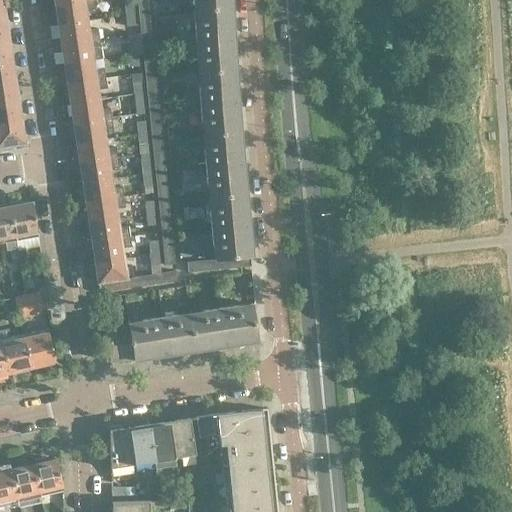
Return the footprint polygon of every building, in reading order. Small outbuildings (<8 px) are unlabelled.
[(92,0),(82,0),(54,4),(57,24),(87,20),(85,10),(93,9),(92,0)] [(229,0),(191,0),(192,9),(230,7),(229,0)] [(137,12),(147,11),(146,1),(136,2),(137,12)] [(130,3),(122,4),(123,16),(131,15),(130,3)] [(230,7),(192,9),(194,36),(196,73),(234,69),(230,7)] [(137,12),(138,23),(148,22),(147,11),(137,12)] [(131,15),(123,16),(124,28),(132,27),(131,15)] [(87,20),(57,24),(60,44),(98,38),(97,28),(89,30),(87,20)] [(138,23),(140,33),(149,32),(148,22),(138,23)] [(140,33),(141,44),(151,43),(150,32),(149,32),(140,33)] [(140,55),(138,36),(125,37),(126,56),(134,56),(140,55)] [(98,38),(60,44),(63,63),(93,59),(101,58),(98,38)] [(0,64),(11,63),(8,43),(0,44),(0,64)] [(141,44),(142,54),(152,53),(151,43),(141,44)] [(142,54),(143,65),(153,64),(152,53),(142,54)] [(134,56),(126,56),(127,68),(135,68),(134,56)] [(93,59),(63,63),(66,83),(104,78),(102,68),(95,69),(93,59)] [(11,63),(0,64),(0,84),(13,82),(11,63)] [(143,65),(144,75),(154,74),(153,64),(143,65)] [(234,69),(196,73),(199,117),(201,136),(238,132),(234,69)] [(144,75),(145,86),(155,85),(154,74),(144,75)] [(104,78),(66,83),(69,103),(99,99),(98,89),(105,88),(104,78)] [(138,81),(130,82),(131,93),(139,93),(138,81)] [(0,104),(17,102),(13,82),(0,84),(0,104)] [(145,86),(146,96),(156,95),(155,85),(145,86)] [(139,93),(131,93),(132,115),(140,114),(139,93)] [(146,96),(147,107),(157,106),(156,95),(146,96)] [(99,99),(69,103),(72,122),(110,117),(109,108),(101,109),(99,99)] [(17,102),(0,104),(0,124),(19,122),(17,102)] [(147,107),(148,117),(158,116),(157,106),(147,107)] [(148,117),(149,128),(159,127),(158,116),(148,117)] [(110,117),(72,122),(75,142),(105,138),(104,129),(111,128),(110,117)] [(142,121),(134,122),(135,134),(143,133),(142,121)] [(19,122),(0,124),(0,145),(23,142),(19,122)] [(149,128),(150,138),(161,137),(159,127),(149,128)] [(238,132),(201,136),(205,187),(206,197),(244,193),(238,132)] [(143,133),(135,134),(137,155),(145,154),(143,133)] [(150,138),(152,149),(162,148),(161,137),(150,138)] [(105,138),(75,142),(78,162),(116,156),(114,147),(107,148),(105,138)] [(152,149),(153,159),(163,158),(162,148),(152,149)] [(116,156),(78,162),(82,181),(111,177),(110,168),(117,167),(116,156)] [(153,159),(154,170),(164,169),(163,158),(153,159)] [(146,160),(138,161),(139,173),(147,172),(146,160)] [(154,170),(155,180),(165,179),(164,169),(154,170)] [(147,172),(139,173),(140,184),(148,184),(147,172)] [(111,177),(82,181),(85,201),(122,195),(121,186),(113,188),(111,177)] [(156,191),(166,190),(165,179),(155,180),(156,191)] [(156,191),(157,201),(167,200),(166,190),(156,191)] [(244,193),(206,197),(213,259),(217,259),(228,258),(238,257),(248,256),(250,255),(244,193)] [(122,195),(85,201),(88,222),(117,217),(116,208),(124,206),(122,195)] [(157,201),(158,212),(168,211),(167,200),(157,201)] [(150,201),(142,201),(143,213),(151,213),(150,201)] [(30,202),(8,206),(14,237),(16,249),(24,248),(38,245),(36,233),(30,202)] [(8,206),(0,207),(0,240),(3,239),(5,251),(9,250),(11,260),(19,259),(16,249),(14,237),(8,206)] [(158,212),(159,222),(169,221),(168,211),(158,212)] [(151,213),(143,213),(144,225),(152,225),(151,213)] [(117,217),(88,222),(91,241),(128,235),(127,226),(119,227),(117,217)] [(159,222),(160,233),(170,232),(169,221),(159,222)] [(160,233),(161,243),(171,242),(170,232),(160,233)] [(128,235),(91,241),(94,261),(123,256),(122,247),(130,246),(128,235)] [(156,240),(148,241),(149,253),(157,252),(156,240)] [(162,254),(173,253),(171,242),(161,243),(162,254)] [(24,248),(16,249),(19,259),(26,258),(24,248)] [(157,252),(149,253),(150,274),(155,273),(158,273),(157,252)] [(162,254),(164,264),(174,263),(173,253),(162,254)] [(123,256),(94,261),(96,278),(97,281),(98,284),(107,283),(117,281),(126,280),(127,279),(127,278),(135,276),(133,266),(125,267),(123,256)] [(248,256),(238,257),(239,266),(250,265),(248,256)] [(238,257),(228,258),(229,267),(239,266),(238,257)] [(228,258),(217,259),(218,269),(229,267),(228,258)] [(217,259),(213,259),(207,260),(208,270),(218,269),(217,259)] [(207,260),(197,261),(198,271),(208,270),(207,260)] [(186,262),(187,272),(198,271),(197,261),(186,262)] [(175,270),(165,272),(167,282),(176,281),(175,270)] [(165,272),(158,273),(155,273),(157,284),(167,282),(165,272)] [(155,273),(150,274),(145,275),(147,285),(157,284),(155,273)] [(145,275),(136,276),(137,287),(147,285),(145,275)] [(127,279),(126,280),(128,288),(137,287),(136,276),(135,276),(127,278),(127,279)] [(26,282),(28,290),(40,287),(38,279),(26,282)] [(126,280),(117,281),(118,290),(128,288),(126,280)] [(117,281),(107,283),(108,291),(118,290),(117,281)] [(98,284),(98,293),(108,291),(107,283),(98,284)] [(34,291),(13,296),(16,308),(17,308),(41,302),(39,290),(34,291)] [(43,312),(41,302),(17,308),(19,319),(43,312)] [(244,304),(188,312),(193,349),(256,339),(250,303),(244,304)] [(126,322),(127,324),(131,356),(132,359),(193,349),(188,312),(126,322)] [(104,328),(104,330),(109,360),(131,356),(127,324),(104,328)] [(0,333),(0,342),(7,373),(31,367),(24,336),(12,339),(10,332),(0,333)] [(43,332),(24,336),(31,367),(54,362),(47,332),(43,332)] [(224,444),(231,511),(276,511),(266,409),(215,413),(217,434),(218,444),(224,444)] [(217,434),(215,413),(194,417),(198,436),(217,434)] [(189,418),(169,421),(174,457),(194,454),(189,418)] [(174,457),(169,421),(149,424),(154,461),(154,468),(174,465),(174,457)] [(149,424),(129,427),(133,464),(154,461),(149,424)] [(129,427),(108,430),(110,468),(133,464),(129,427)] [(44,457),(33,460),(34,464),(31,465),(38,492),(51,489),(51,493),(62,490),(55,459),(45,461),(44,457)] [(18,507),(40,502),(38,492),(31,465),(9,470),(17,501),(18,507)] [(213,465),(201,467),(202,474),(214,473),(213,465)] [(9,470),(0,472),(0,504),(17,501),(9,470)] [(214,473),(202,474),(203,483),(215,482),(214,473)] [(156,494),(155,482),(146,482),(146,494),(156,494)] [(123,485),(123,487),(123,495),(136,495),(135,485),(123,485)] [(110,487),(110,496),(123,495),(123,487),(110,487)] [(182,500),(169,500),(169,508),(182,508),(182,500)] [(123,501),(111,502),(111,511),(148,511),(148,501),(123,501)] [(188,502),(187,511),(201,511),(202,502),(188,502)]
